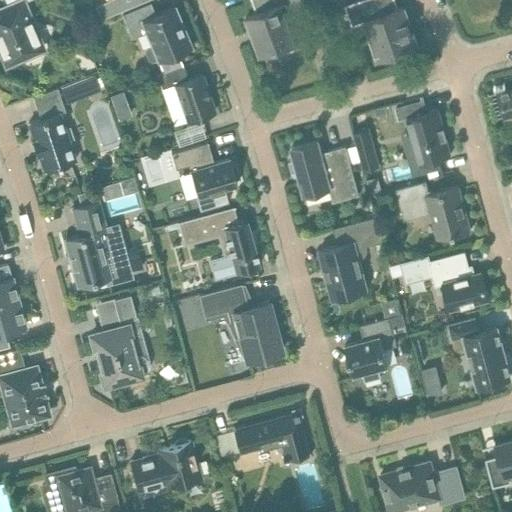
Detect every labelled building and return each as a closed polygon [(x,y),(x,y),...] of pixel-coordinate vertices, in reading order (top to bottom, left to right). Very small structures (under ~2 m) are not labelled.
[(5,0),(8,5),(0,8),(0,47),(6,63),(18,58),(19,60),(33,54),(32,52),(42,47),(22,0),(5,0)] [(104,0),(95,5),(101,17),(142,0),(104,0)] [(257,40),(255,41),(261,55),(280,48),(281,51),(301,44),(299,38),(313,33),(308,20),(303,21),(300,11),(318,5),(315,0),(252,0),(257,11),(246,15),(251,29),(253,29),(257,40)] [(356,0),(345,4),(352,25),(364,20),(378,59),(418,45),(413,31),(412,32),(408,20),(409,19),(404,5),(398,7),(395,0),(356,0)] [(159,60),(192,46),(174,5),(155,13),(150,1),(122,13),(132,37),(146,31),(159,60)] [(353,49),(337,53),(341,69),(357,65),(353,49)] [(341,69),(337,53),(322,58),(326,73),(341,69)] [(214,111),(201,73),(188,78),(183,64),(157,74),(162,87),(175,82),(182,104),(186,116),(187,116),(188,120),(214,111)] [(40,118),(28,122),(34,138),(32,139),(37,153),(39,153),(44,169),(76,159),(70,142),(74,141),(69,126),(65,128),(60,112),(65,110),(57,86),(33,95),(40,118)] [(122,86),(109,91),(112,100),(125,96),(122,86)] [(511,87),(498,91),(505,115),(511,113),(511,87)] [(423,97),(396,105),(399,118),(407,116),(426,111),(423,97)] [(426,111),(407,116),(420,162),(451,154),(446,136),(443,125),(438,107),(426,111)] [(353,131),(364,169),(380,165),(369,127),(353,131)] [(318,140),(291,147),(295,158),(289,160),(292,172),(298,171),(304,193),(329,186),(333,201),(359,194),(346,145),(321,151),(318,140)] [(207,141),(171,152),(175,168),(188,164),(198,195),(196,196),(200,209),(228,200),(224,188),(224,187),(237,183),(235,177),(238,176),(239,177),(240,177),(235,161),(234,161),(234,162),(231,163),(229,157),(213,162),(206,158),(201,144),(208,142),(207,141)] [(426,180),(396,188),(404,219),(431,211),(438,238),(471,229),(459,184),(430,192),(426,180)] [(104,225),(97,199),(72,206),(80,233),(65,238),(78,283),(105,275),(107,283),(130,277),(115,222),(104,225)] [(235,205),(178,221),(184,243),(219,234),(224,255),(210,259),(215,276),(259,264),(247,219),(237,221),(233,207),(235,206),(235,205)] [(336,297),(337,300),(340,300),(343,299),(347,299),(350,297),(353,296),(352,292),(368,288),(359,257),(362,256),(365,254),(367,251),(367,247),(366,244),(383,240),(376,215),(334,227),(338,243),(319,249),(324,266),(321,267),(321,266),(320,267),(323,271),(324,276),(324,281),(325,281),(325,280),(328,280),(332,297),(336,297)] [(401,261),(390,264),(393,276),(404,273),(406,281),(433,274),(435,285),(442,283),(449,308),(490,297),(483,271),(469,274),(466,266),(469,266),(464,250),(430,259),(428,254),(401,261)] [(0,305),(21,300),(18,292),(16,293),(12,276),(0,279),(0,305)] [(242,282),(199,293),(204,315),(227,309),(230,320),(226,322),(234,338),(240,336),(246,359),(268,353),(270,358),(280,353),(279,350),(282,349),(269,300),(248,305),(242,282)] [(136,316),(130,293),(113,298),(120,325),(91,333),(105,383),(141,373),(145,370),(147,367),(148,362),(147,358),(144,354),(140,352),(135,352),(127,324),(136,321),(135,316),(136,316)] [(23,308),(21,300),(0,305),(0,347),(9,345),(5,331),(25,325),(20,308),(23,308)] [(397,344),(394,331),(407,328),(403,312),(360,324),(364,339),(345,344),(353,373),(363,371),(365,380),(381,376),(378,367),(388,364),(384,347),(397,344)] [(476,315),(448,323),(456,351),(468,348),(478,385),(511,376),(497,325),(480,330),(476,315)] [(25,425),(29,424),(32,421),(34,417),(49,413),(35,364),(6,372),(1,353),(0,352),(0,392),(4,392),(12,423),(17,421),(21,424),(25,425)] [(291,411),(234,426),(241,452),(280,441),(284,457),(288,456),(289,460),(311,455),(300,416),(293,418),(291,411)] [(168,485),(201,476),(190,438),(158,447),(159,452),(130,460),(137,488),(167,480),(168,485)] [(498,454),(486,458),(493,485),(511,480),(510,474),(511,473),(511,438),(495,443),(498,454)] [(430,460),(380,474),(390,510),(439,497),(441,503),(465,496),(457,465),(434,472),(430,460)] [(99,503),(89,466),(74,470),(73,466),(45,474),(48,483),(42,485),(49,511),(56,511),(67,509),(68,511),(70,511),(89,507),(90,511),(119,511),(115,498),(99,503)]
